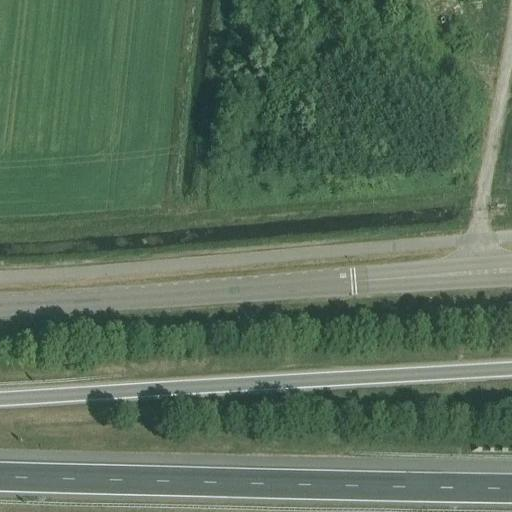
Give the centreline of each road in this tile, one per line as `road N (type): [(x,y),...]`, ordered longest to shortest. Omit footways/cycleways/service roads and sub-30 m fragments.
road 1 (motorway): [(511,370),(0,400)]
road 2 (motorway): [(511,488),(0,477)]
road 3 (tertiary): [(0,305),(353,282)]
road 4 (track): [(480,210),(511,41)]
road 5 (tertiary): [(511,271),(353,282)]
